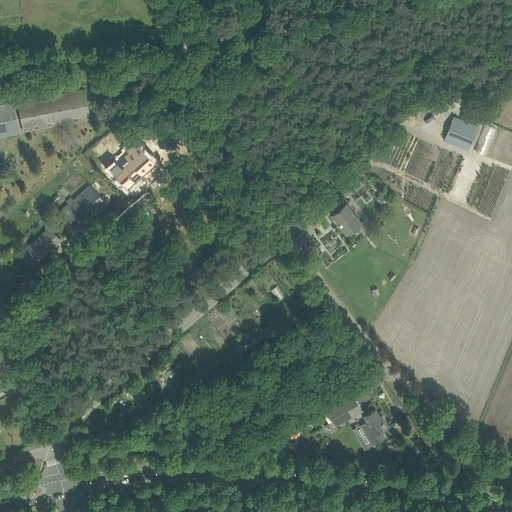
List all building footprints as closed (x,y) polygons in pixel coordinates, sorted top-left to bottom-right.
[(24,131),(90,118),(85,89),(18,102),(24,131)] [(0,105),(0,130),(18,127),(13,103),(0,105)] [(454,117),(445,140),(469,150),(478,126),(454,117)] [(477,151),(487,154),(495,127),(485,124),(477,151)] [(499,159),(508,133),(499,130),(490,156),(499,159)] [(128,151),(110,167),(128,187),(136,181),(133,178),(140,172),(143,175),(156,163),(137,141),(127,149),(128,151)] [(96,180),(60,212),(78,232),(113,200),(96,180)] [(352,192),(347,185),(341,190),(346,196),(352,192)] [(391,201),(384,192),(375,199),(383,208),(391,201)] [(333,214),(347,233),(361,222),(346,204),(333,214)] [(21,252),(32,265),(61,239),(50,227),(21,252)] [(353,394),(326,409),(327,411),(333,421),(335,426),(362,410),(353,394)] [(302,421),(313,415),(308,406),(289,416),(292,421),(300,417),(302,421)] [(382,421),(375,409),(364,415),(368,421),(362,425),(372,444),(385,437),(381,430),(388,426),(384,419),(382,421)]
